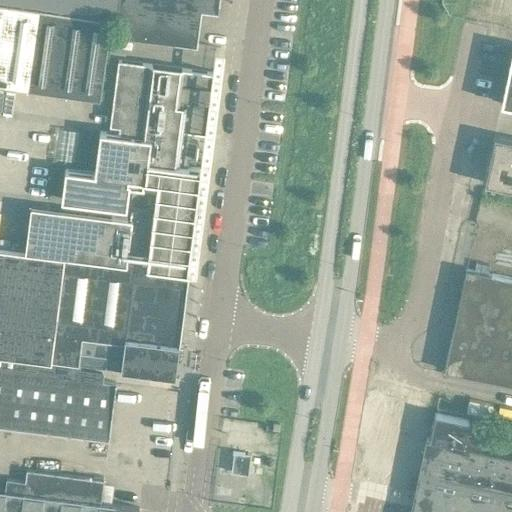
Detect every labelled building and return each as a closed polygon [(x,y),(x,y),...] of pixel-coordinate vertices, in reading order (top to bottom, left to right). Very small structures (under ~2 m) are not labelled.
[(0,83),(98,98),(110,19),(0,2),(0,83)] [(511,47),(500,103),(511,105),(511,47)] [(109,126),(119,127),(118,134),(99,131),(93,174),(64,170),(61,200),(125,208),(128,185),(141,186),(142,181),(157,183),(152,218),(129,215),(128,220),(29,207),(23,252),(188,273),(201,169),(193,168),(198,132),(206,133),(213,73),(117,61),(109,126)] [(511,139),(494,136),(483,183),(511,188),(511,139)] [(23,252),(0,248),(0,355),(78,366),(81,338),(123,344),(120,371),(174,378),(188,273),(23,252)] [(511,384),(511,279),(465,269),(444,370),(511,384)] [(19,372),(12,429),(108,441),(115,384),(19,372)] [(511,511),(511,456),(480,450),(482,440),(465,436),(468,421),(435,414),(418,494),(420,494),(415,511),(511,511)] [(250,454),(232,452),(229,473),(248,475),(250,454)] [(0,511),(137,511),(138,508),(99,503),(103,480),(25,470),(23,481),(5,479),(3,491),(0,490),(0,511)]
